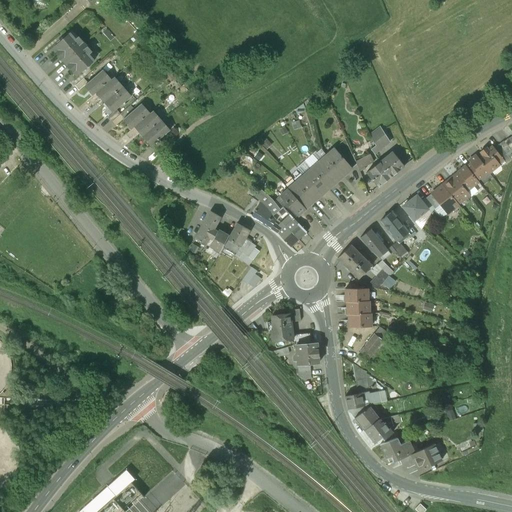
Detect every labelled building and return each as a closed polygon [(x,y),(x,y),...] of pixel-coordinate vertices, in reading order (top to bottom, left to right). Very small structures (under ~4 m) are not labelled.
[(70,32),(63,38),(63,37),(57,42),(58,43),(53,47),(60,55),(61,54),(66,60),(84,43),(78,36),(75,38),(70,32)] [(84,43),(66,60),(71,66),(70,67),(76,74),(81,69),(83,70),(88,66),(87,64),(93,59),(88,53),(91,50),(84,43)] [(88,82),(85,84),(93,94),(96,91),(110,79),(102,70),(88,82)] [(110,79),(96,91),(105,101),(122,86),(113,76),(110,79)] [(84,77),(75,85),(79,90),(85,84),(88,82),(84,77)] [(122,86),(105,101),(114,111),(116,108),(130,96),(122,86)] [(93,94),(87,99),(91,104),(100,96),(96,91),(93,94)] [(124,117),(124,118),(132,127),(135,125),(149,113),(141,103),(124,117)] [(114,111),(108,116),(111,120),(120,113),(116,108),(114,111)] [(149,113),(135,125),(143,134),(160,120),(152,110),(149,113)] [(120,113),(111,120),(115,125),(124,118),(124,117),(120,113)] [(160,120),(143,134),(152,144),(159,138),(169,130),(160,120)] [(132,127),(125,133),(129,137),(138,129),(135,125),(132,127)] [(380,126),(370,134),(372,140),(375,144),(371,148),(374,153),(390,141),(380,126)] [(352,153),(344,137),(333,147),(351,167),(356,162),(355,160),(352,153)] [(511,143),(507,137),(502,140),(509,149),(510,150),(511,148),(511,143)] [(152,144),(150,146),(154,151),(163,143),(159,138),(152,144)] [(502,140),(497,143),(505,153),(509,149),(502,140)] [(497,143),(493,147),(500,156),(504,161),(509,157),(505,153),(497,143)] [(491,145),(487,148),(485,146),(479,151),(481,153),(486,159),(482,163),(488,171),(489,172),(499,164),(495,160),(500,156),(493,147),(491,145)] [(351,167),(333,147),(325,154),(342,175),(351,167)] [(393,151),(379,161),(390,176),(403,165),(393,151)] [(370,153),(355,160),(356,162),(359,169),(374,161),(370,153)] [(477,157),(475,154),(468,160),(469,162),(474,169),(470,172),(476,179),(488,171),(482,163),(486,159),(481,153),(477,157)] [(342,175),(325,154),(318,161),(335,181),(342,175)] [(335,181),(318,161),(310,167),(327,188),(335,181)] [(379,161),(366,172),(377,186),(390,176),(379,161)] [(464,179),(460,183),(466,190),(477,181),(476,179),(470,172),(474,169),(469,162),(465,166),(464,165),(457,171),(459,173),(464,179)] [(327,188),(310,167),(302,174),(320,194),(327,188)] [(459,173),(450,180),(449,179),(442,184),(456,202),(468,193),(466,190),(460,183),(464,179),(459,173)] [(320,194),(302,174),(294,181),(312,201),(320,194)] [(372,190),(365,179),(363,181),(367,194),(372,190)] [(312,201),(294,181),(287,188),(304,208),(312,201)] [(442,184),(430,193),(438,203),(446,213),(458,204),(456,202),(442,184)] [(304,208),(287,188),(279,194),(287,203),(297,214),(304,208)] [(272,199),(265,192),(261,197),(259,196),(258,198),(262,202),(264,204),(265,205),(272,199)] [(430,193),(425,197),(434,208),(438,205),(438,203),(430,193)] [(426,208),(416,195),(402,205),(413,219),(426,208)] [(257,201),(252,197),(248,204),(253,207),(257,201)] [(279,209),(272,199),(265,205),(272,215),(279,209)] [(264,204),(262,202),(257,209),(256,208),(251,216),(270,228),(274,222),(276,219),(272,215),(265,205),(264,204)] [(297,214),(287,203),(282,207),(289,214),(292,218),(297,214)] [(197,235),(195,238),(205,243),(209,238),(212,240),(217,230),(218,231),(218,230),(214,228),(220,216),(210,210),(197,235)] [(402,224),(391,211),(380,220),(391,233),(397,228),(405,237),(409,234),(402,225),(402,224)] [(292,218),(289,214),(281,221),(298,238),(305,232),(292,218)] [(276,232),(281,237),(289,246),(298,238),(281,221),(277,224),(281,227),(276,232)] [(237,222),(223,247),(235,254),(238,248),(244,236),(248,229),(237,222)] [(277,224),(274,222),(270,228),(276,232),(281,227),(277,224)] [(386,249),(370,228),(359,236),(371,251),(372,250),(378,256),(386,249)] [(218,231),(217,230),(212,240),(209,245),(219,251),(227,237),(226,237),(228,235),(221,231),(221,232),(218,231)] [(256,244),(244,236),(238,248),(235,254),(236,255),(248,264),(252,259),(251,259),(257,251),(253,248),(256,244)] [(399,239),(393,243),(400,254),(406,250),(399,239)] [(350,245),(337,257),(345,266),(349,270),(357,278),(371,265),(350,245)] [(389,272),(393,269),(381,258),(370,268),(376,274),(370,280),(376,286),(383,279),(389,285),(396,279),(389,272)] [(248,270),(241,279),(247,284),(254,274),(248,270)] [(367,287),(344,288),(345,301),(346,301),(367,300),(367,287)] [(367,300),(346,301),(346,313),(348,313),(369,313),(369,312),(368,300),(367,300)] [(299,308),(288,309),(288,313),(289,312),(290,321),(300,320),(299,308)] [(288,313),(272,315),(274,328),(271,329),(272,340),(291,338),(293,338),(292,333),(290,321),(289,312),(288,313)] [(369,313),(348,313),(348,326),(370,326),(370,312),(369,312),(369,313)] [(379,327),(357,354),(366,360),(371,364),(382,350),(376,346),(381,339),(385,332),(379,327)] [(310,331),(292,333),(293,338),(291,338),(292,345),(296,344),(311,342),(310,331)] [(311,342),(296,344),(296,352),(293,355),(294,361),(297,360),(298,365),(309,364),(318,363),(316,342),(311,342)] [(309,364),(298,365),(299,375),(302,378),(310,377),(309,364)] [(361,391),(344,395),(347,408),(364,404),(362,399),(361,391)] [(374,394),(368,395),(369,397),(362,399),(364,404),(370,403),(370,401),(375,400),(374,394)] [(378,418),(368,405),(354,416),(363,428),(378,418)] [(378,418),(363,428),(373,441),(380,436),(382,438),(391,431),(383,421),(382,423),(378,418)] [(396,437),(379,443),(386,457),(391,454),(394,460),(411,452),(413,451),(408,439),(399,443),(396,437)] [(413,451),(411,452),(419,469),(429,465),(433,463),(433,462),(441,459),(441,458),(433,441),(413,451)] [(441,459),(433,462),(433,463),(429,465),(431,469),(447,462),(445,456),(441,458),(441,459)] [(98,511),(135,479),(127,470),(79,511),(98,511)] [(419,502),(414,507),(418,511),(421,511),(425,508),(419,502)]
